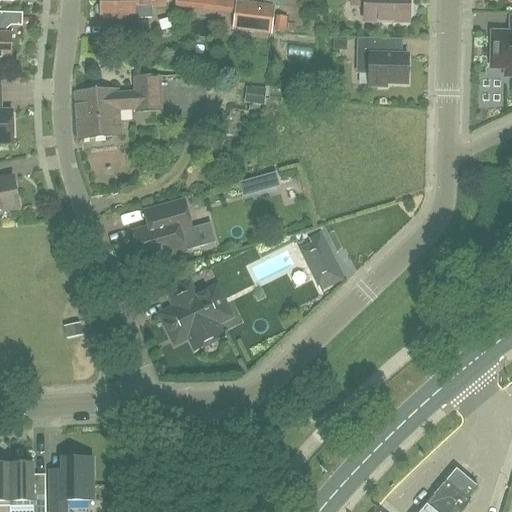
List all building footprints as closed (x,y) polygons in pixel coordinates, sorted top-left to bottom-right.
[(100,0),(100,20),(152,19),(152,7),(165,7),(165,0),(100,0)] [(350,0),(351,6),(364,6),(364,22),(409,24),(409,0),(350,0)] [(236,1),(233,29),(272,33),(275,6),(236,1)] [(2,35),(3,14),(0,13),(0,61),(12,62),(13,35),(2,35)] [(511,18),(509,19),(509,34),(492,34),(491,69),(505,69),(505,77),(511,77),(511,18)] [(382,56),(383,40),(357,39),(356,70),(369,70),(368,88),(386,88),(386,85),(407,85),(408,56),(382,56)] [(333,41),(333,51),(347,51),(348,41),(333,41)] [(266,42),(264,57),(276,59),(279,44),(266,42)] [(137,111),(137,113),(163,112),(161,78),(135,80),(136,94),(119,95),(119,91),(75,94),(78,140),(122,137),(121,112),(137,111)] [(0,145),(13,145),(12,112),(1,113),(0,89),(0,88),(0,145)] [(251,89),(249,103),(264,105),(266,90),(251,89)] [(173,150),(141,149),(140,175),(173,175),(173,150)] [(275,174),(263,177),(266,190),(278,187),(275,174)] [(0,211),(19,208),(13,178),(0,180),(0,212),(1,212),(0,211)] [(191,229),(184,202),(145,213),(150,229),(134,234),(138,246),(135,251),(138,259),(142,261),(143,264),(201,248),(196,228),(191,229)] [(127,227),(147,222),(144,211),(124,217),(127,227)] [(333,262),(311,272),(321,291),(342,280),(333,262)] [(159,316),(162,320),(174,346),(189,339),(195,353),(224,339),(217,325),(231,318),(216,288),(196,298),(189,284),(167,295),(174,309),(159,316)] [(211,444),(223,443),(222,431),(210,432),(211,444)] [(50,486),(50,511),(66,511),(66,508),(66,502),(93,501),(93,500),(105,499),(105,481),(93,481),(92,459),(62,459),(62,471),(50,471),(50,486)] [(9,465),(10,507),(33,507),(33,511),(45,511),(45,496),(34,496),(33,461),(19,462),(19,465),(9,465)] [(0,507),(10,507),(9,465),(0,465),(0,507)] [(434,497),(425,509),(428,511),(462,511),(470,503),(468,500),(478,488),(456,470),(434,496),(434,497)] [(111,487),(111,501),(126,501),(126,487),(111,487)]
